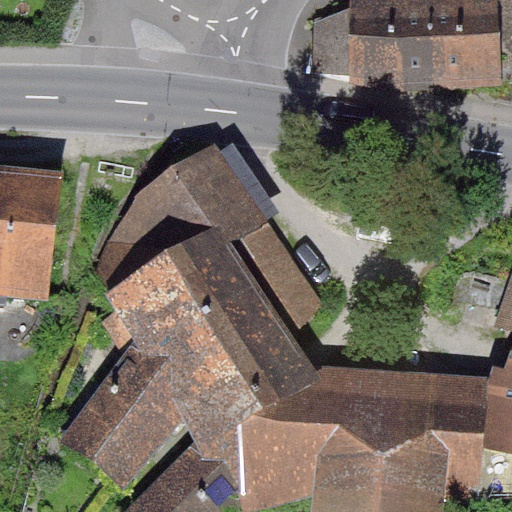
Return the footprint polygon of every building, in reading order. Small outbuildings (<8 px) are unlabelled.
[(358,23),(359,85),(454,99),(511,96),(511,4),(357,11),(358,23)] [(318,30),(316,75),(359,85),(358,23),(318,30)] [(218,469),(250,448),(321,378),(302,349),(288,327),(316,309),(223,166),(138,220),(173,273),(115,311),(139,348),(183,416),(197,438),(202,445),(218,469)] [(0,298),(49,304),(63,196),(0,188),(0,298)] [(70,444),(118,495),(183,416),(139,348),(70,444)] [(505,492),(506,462),(509,415),(510,387),(321,378),(250,448),(247,511),(444,511),(445,489),(505,492)] [(141,511),(247,511),(250,448),(218,469),(202,445),(141,511)]
